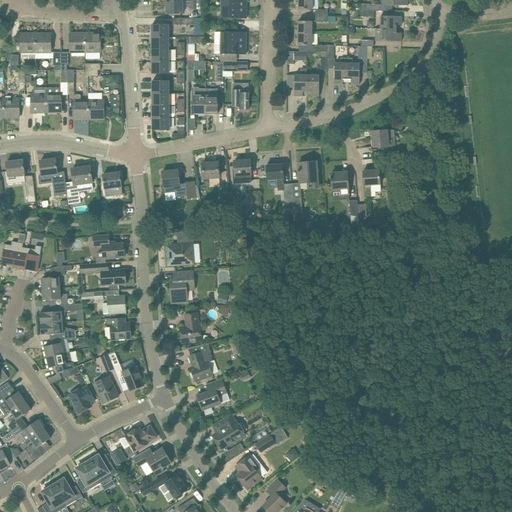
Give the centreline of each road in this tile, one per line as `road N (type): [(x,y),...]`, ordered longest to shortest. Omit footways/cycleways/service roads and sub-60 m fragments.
road 1 (unclassified): [(165,398),(148,337),(134,155)]
road 2 (residential): [(267,130),(344,112),(405,81),(435,47),(434,0)]
road 3 (unclassified): [(134,155),(120,10)]
road 4 (residential): [(0,143),(48,139),(134,155)]
road 5 (residential): [(134,155),(267,130)]
road 6 (unclassified): [(236,511),(165,398)]
road 7 (residential): [(267,130),(268,0)]
